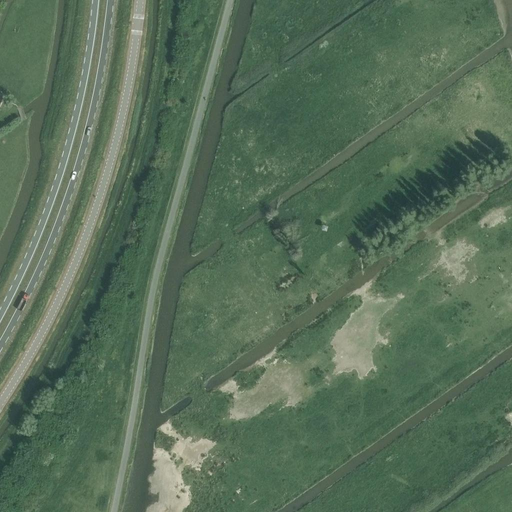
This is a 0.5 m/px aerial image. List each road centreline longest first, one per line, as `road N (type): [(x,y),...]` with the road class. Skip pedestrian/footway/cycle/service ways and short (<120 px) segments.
road 1 (unclassified): [(140,0),(109,170),(64,293),(0,404)]
road 2 (primary): [(0,348),(80,161),(110,0)]
road 3 (primary): [(94,0),(65,156),(0,315)]
